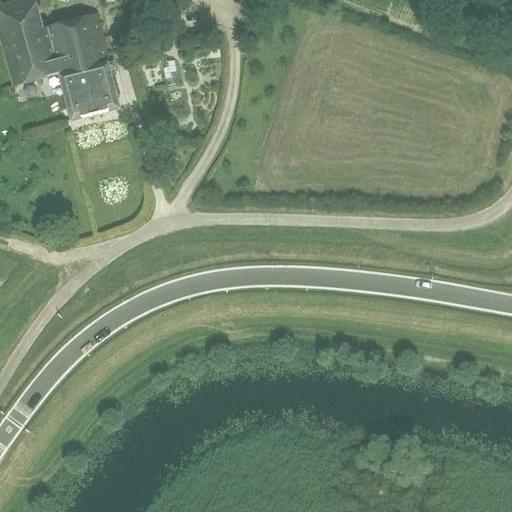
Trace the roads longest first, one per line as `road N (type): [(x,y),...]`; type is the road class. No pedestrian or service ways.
road 1 (unclassified): [(0,383),(71,285),(112,251),(175,222),(464,224),(511,197)]
road 2 (tertiary): [(0,439),(76,347),(112,319),(177,289),(280,277),(511,305)]
road 3 (track): [(175,222),(225,119),(232,84),(230,24),(210,0)]
